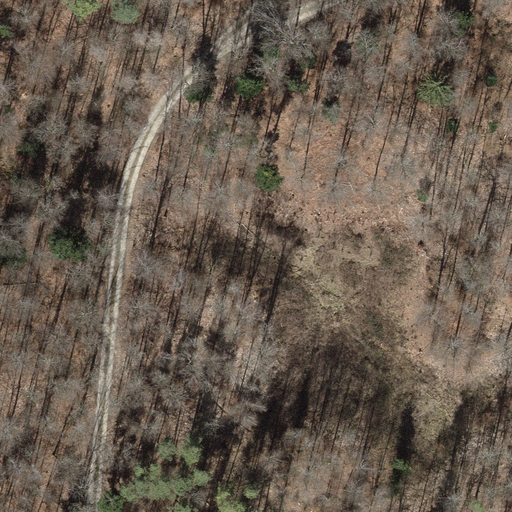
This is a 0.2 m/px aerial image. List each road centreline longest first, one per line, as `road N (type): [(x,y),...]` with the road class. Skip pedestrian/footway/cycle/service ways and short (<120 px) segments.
road 1 (track): [(96,511),(121,193),(143,125),(262,0)]
road 2 (track): [(387,511),(511,416)]
